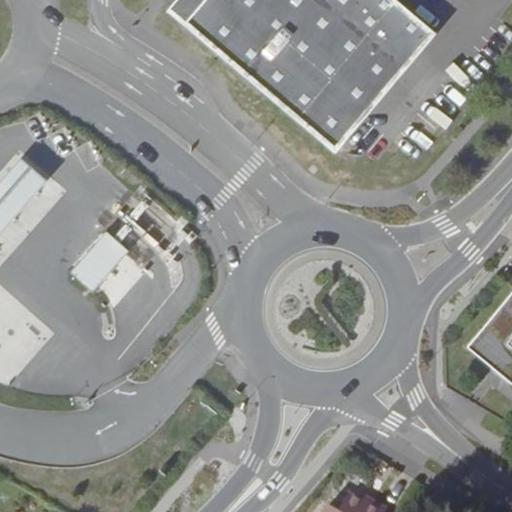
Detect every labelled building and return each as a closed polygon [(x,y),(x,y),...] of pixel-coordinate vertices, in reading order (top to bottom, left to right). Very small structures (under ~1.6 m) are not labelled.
[(179,0),(172,10),(186,21),(197,7),(188,0),(179,0)] [(336,149),(434,31),(397,0),(188,0),(197,7),(186,21),(336,149)] [(22,157),(0,181),(0,234),(49,180),(22,157)] [(107,230),(70,272),(93,291),(129,250),(107,230)] [(511,293),(469,349),(511,381),(511,293)] [(371,506),(360,500),(350,494),(339,511),(328,505),(322,511),(385,511),(387,510),(373,502),(371,506)] [(441,511),(457,511),(461,507),(441,495),(434,508),(441,511)] [(371,506),(373,502),(363,496),(360,500),(371,506)]
